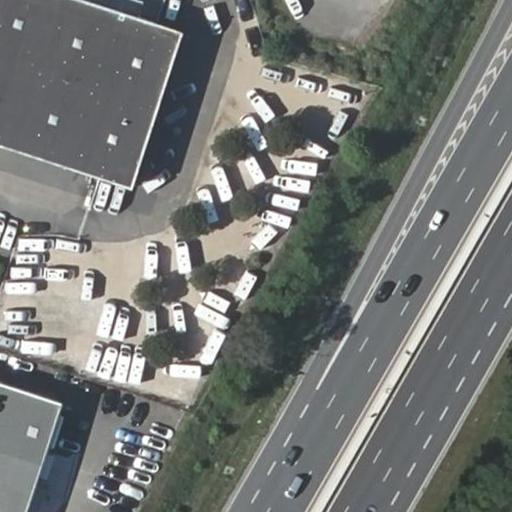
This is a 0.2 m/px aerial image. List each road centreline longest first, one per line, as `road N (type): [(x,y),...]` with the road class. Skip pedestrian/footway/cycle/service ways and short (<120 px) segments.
road 1 (motorway): [(511,3),(310,382),(314,438)]
road 2 (motorway): [(511,104),(314,438)]
road 3 (unknown): [(0,202),(97,226),(133,215),(176,135),(211,0)]
road 4 (motorway): [(355,511),(511,239)]
road 5 (unknown): [(0,369),(94,403),(99,426),(90,482),(76,511)]
